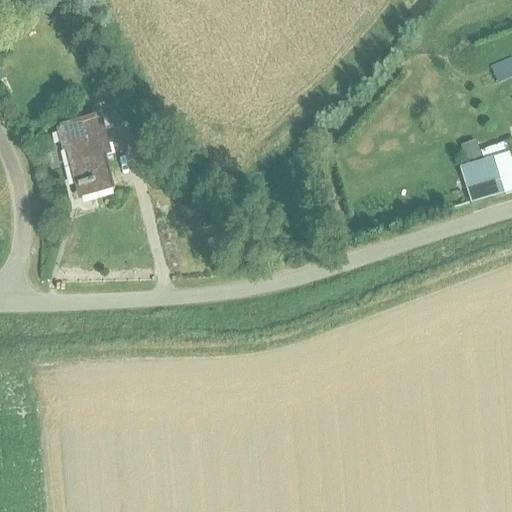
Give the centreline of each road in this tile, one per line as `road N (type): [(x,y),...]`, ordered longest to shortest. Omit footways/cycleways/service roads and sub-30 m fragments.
road 1 (unclassified): [(0,301),(255,290),(511,212)]
road 2 (track): [(0,128),(23,198),(23,241),(6,301)]
